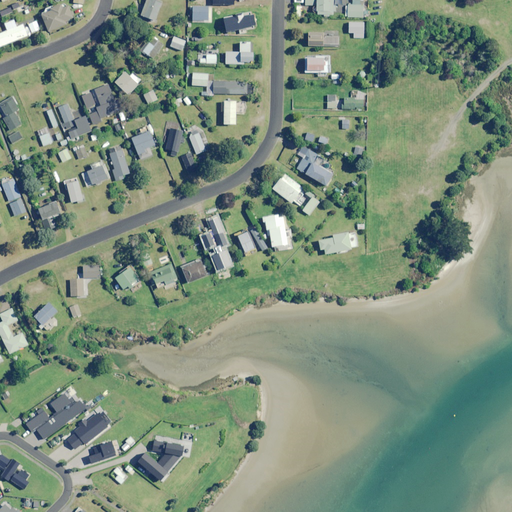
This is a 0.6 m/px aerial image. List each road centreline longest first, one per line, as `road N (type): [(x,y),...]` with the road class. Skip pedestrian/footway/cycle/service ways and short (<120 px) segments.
road 1 (residential): [(278,0),(273,133),(261,156),(220,185),(0,279)]
road 2 (residential): [(0,67),(85,32),(105,0)]
road 3 (track): [(511,61),(488,72),(434,155)]
